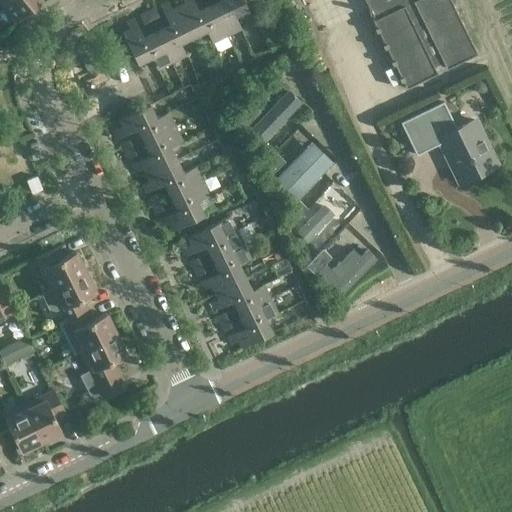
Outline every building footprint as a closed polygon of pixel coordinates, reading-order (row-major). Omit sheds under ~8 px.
[(6,0),(1,5),(15,22),(41,0),(6,0)] [(179,7),(193,37),(206,31),(199,11),(193,0),(183,0),(186,3),(179,7)] [(225,0),(221,0),(212,5),(227,35),(241,29),(235,16),(225,0)] [(225,0),(235,16),(249,9),(244,0),(225,0)] [(364,0),(374,19),(372,20),(405,88),(436,73),(433,66),(442,62),(445,68),(476,53),(449,0),(364,0)] [(170,25),(180,43),(193,37),(179,7),(172,10),(168,2),(161,6),(170,25)] [(227,35),(212,5),(199,11),(206,31),(212,42),(227,35)] [(147,12),(151,20),(159,16),(155,9),(147,12)] [(151,20),(147,12),(140,16),(144,24),(151,20)] [(152,58),(144,38),(134,19),(127,22),(130,30),(122,34),(132,54),(138,65),(152,58)] [(170,25),(156,32),(172,62),(185,55),(180,43),(170,25)] [(144,38),(152,58),(157,69),(172,62),(156,32),(144,38)] [(268,135),(303,100),(288,86),(253,121),(268,135)] [(473,175),(495,164),(491,157),(491,151),(489,146),(486,142),(482,138),(473,120),(455,128),(442,102),(400,122),(416,154),(440,142),(452,166),(457,164),(461,173),(465,175),(469,176),(473,175)] [(137,128),(156,117),(149,104),(118,119),(121,127),(114,130),(118,138),(137,128)] [(235,121),(243,129),(259,112),(251,104),(235,121)] [(168,112),(156,117),(137,128),(144,143),(175,127),(168,112)] [(175,127),(144,143),(149,155),(170,146),(182,141),(175,127)] [(299,194),(333,159),(311,138),(277,173),(299,194)] [(121,143),(124,151),(132,147),(128,140),(121,143)] [(170,146),(149,155),(130,164),(134,172),(142,168),(145,175),(176,160),(170,146)] [(132,147),(124,151),(128,158),(136,154),(132,147)] [(276,153),(260,170),(268,178),(284,161),(276,153)] [(176,160),(145,175),(148,182),(141,185),(144,193),(164,183),(182,173),(176,160)] [(164,183),(170,197),(201,183),(194,167),(182,173),(164,183)] [(201,183),(170,197),(176,210),(196,201),(207,196),(201,183)] [(147,198),(151,207),(159,202),(155,195),(147,198)] [(311,230),(332,209),(323,200),(302,221),(311,230)] [(196,201),(176,210),(157,219),(161,227),(168,223),(172,230),(203,215),(196,201)] [(282,218),(291,227),(308,209),(299,201),(282,218)] [(159,202),(151,207),(154,213),(162,209),(159,202)] [(206,246),(223,234),(235,229),(229,217),(186,237),(190,244),(183,248),(186,256),(206,246)] [(223,234),(206,246),(212,259),(243,244),(235,229),(223,234)] [(212,259),(218,272),(237,264),(249,258),(243,244),(212,259)] [(35,258),(49,289),(85,272),(75,252),(61,259),(56,248),(35,258)] [(306,266),(315,275),(331,258),(322,249),(306,266)] [(189,261),(193,269),(201,265),(197,257),(189,261)] [(237,264),(218,272),(199,282),(203,289),(211,285),(214,292),(244,278),(237,264)] [(201,265),(193,269),(196,276),(204,272),(201,265)] [(59,309),(65,320),(86,310),(81,299),(95,293),(85,272),(49,289),(40,294),(50,313),(59,309)] [(250,290),(244,278),(214,292),(217,299),(209,303),(213,310),(232,301),(250,290)] [(232,301),(239,314),(269,299),(262,284),(250,290),(232,301)] [(0,318),(16,311),(5,289),(0,291),(0,318)] [(239,314),(245,327),(264,319),(276,313),(269,299),(239,314)] [(65,320),(80,351),(115,334),(105,314),(91,320),(86,310),(65,320)] [(216,316),(220,325),(228,321),(224,312),(216,316)] [(264,319),(245,327),(226,337),(229,344),(237,341),(240,348),(271,333),(264,319)] [(228,321),(220,325),(223,331),(231,327),(228,321)] [(27,334),(0,345),(0,347),(6,360),(33,348),(27,334)] [(115,334),(80,351),(89,370),(79,375),(90,398),(100,393),(103,398),(124,388),(111,361),(125,355),(115,334)] [(23,405),(40,441),(61,431),(54,417),(65,412),(54,390),(23,405)] [(0,416),(0,437),(2,442),(13,437),(20,451),(40,441),(23,405),(0,416)] [(63,408),(68,417),(78,413),(75,406),(70,405),(63,408)]
